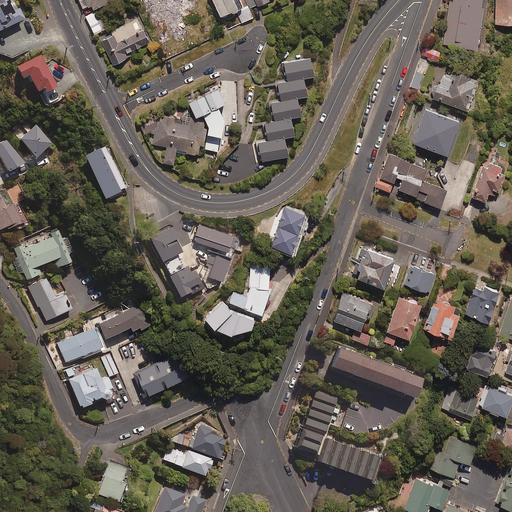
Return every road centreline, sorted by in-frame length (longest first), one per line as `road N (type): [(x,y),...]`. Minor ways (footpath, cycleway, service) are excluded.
road 1 (tertiary): [(113,110),(159,182),(203,201),(250,199),(306,160),(359,53),(399,0)]
road 2 (unclassified): [(256,436),(241,405),(223,392),(100,436),(80,431),(0,284)]
road 3 (residential): [(256,436),(352,201)]
road 4 (residential): [(352,201),(421,0)]
road 5 (residential): [(256,38),(113,110)]
road 6 (tertiary): [(58,0),(113,110)]
